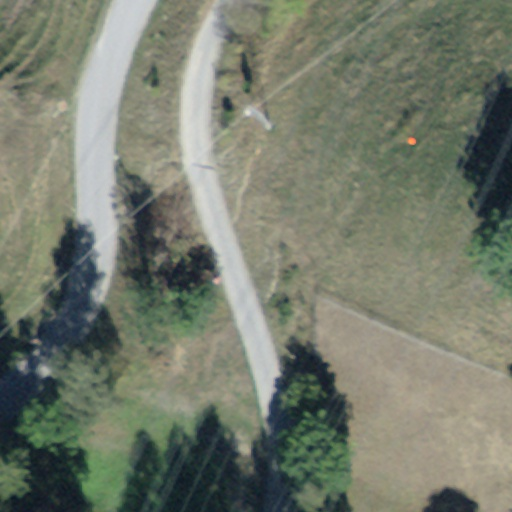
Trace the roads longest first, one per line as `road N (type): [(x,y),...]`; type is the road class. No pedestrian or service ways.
road 1 (track): [(281,511),(278,421),(196,142),(197,73),(228,0)]
road 2 (residential): [(133,0),(98,115),(92,312),(30,383),(0,401)]
